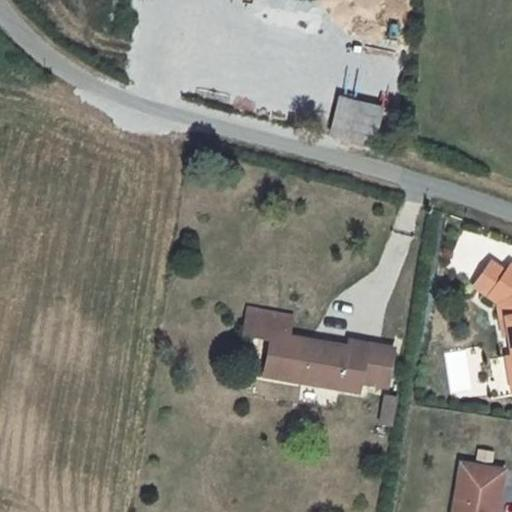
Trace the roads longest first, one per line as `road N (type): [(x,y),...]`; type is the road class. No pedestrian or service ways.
road 1 (unclassified): [(511,209),(98,89),(32,43),(0,8)]
road 2 (unknown): [(411,179),(405,231),(379,299),(365,309),(332,310)]
